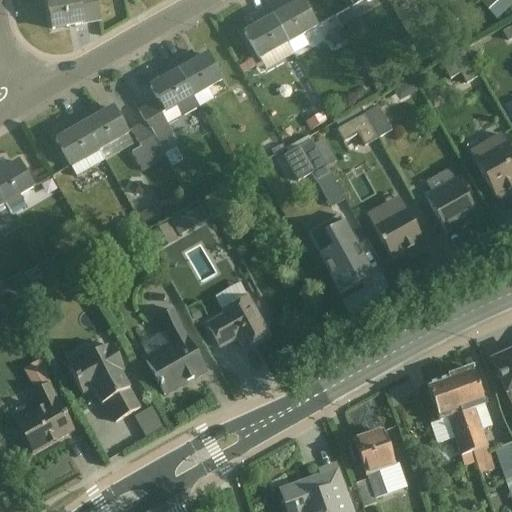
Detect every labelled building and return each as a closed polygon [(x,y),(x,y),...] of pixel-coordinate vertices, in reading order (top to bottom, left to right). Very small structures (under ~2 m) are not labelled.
[(48,0),(54,32),(99,25),(95,0),(48,0)] [(293,44),(321,27),(304,0),(303,0),(276,17),(293,44)] [(375,0),(352,0),(359,10),(375,0)] [(293,44),(276,17),(246,35),(263,63),(293,44)] [(340,20),(345,50),(360,47),(358,37),(371,34),(369,23),(357,25),(356,17),(340,20)] [(200,100),(228,83),(210,55),(182,72),(200,100)] [(200,100),(182,72),(154,89),(172,118),(200,100)] [(103,156),(133,137),(115,108),(85,126),(103,156)] [(357,149),(378,141),(380,148),(407,138),(398,113),(350,132),(357,149)] [(103,156),(85,126),(57,143),(75,173),(103,156)] [(344,178),(317,131),(294,144),(321,191),(344,178)] [(501,203),(511,196),(511,150),(504,138),(473,156),(501,203)] [(0,197),(9,213),(38,197),(20,163),(0,174),(0,197)] [(448,237),(481,219),(460,181),(427,199),(448,237)] [(336,190),(348,213),(357,208),(345,185),(336,190)] [(0,217),(9,213),(0,197),(0,217)] [(392,262),(427,243),(402,198),(367,216),(392,262)] [(344,297),(377,279),(344,218),(311,236),(344,297)] [(246,354),(275,338),(250,294),(206,318),(223,351),(240,342),(246,354)] [(169,399),(210,373),(172,315),(156,325),(168,344),(144,359),(169,399)] [(116,427),(137,415),(118,380),(129,375),(115,349),(71,372),(86,399),(97,393),(116,427)] [(511,398),(511,397),(511,351),(494,360),(511,398)] [(468,414),(492,405),(478,369),(455,377),(468,414)] [(468,414),(455,377),(431,386),(444,422),(468,414)] [(37,458),(81,434),(54,388),(11,412),(37,458)] [(377,501),(408,492),(389,431),(358,441),(377,501)] [(353,511),(339,464),(316,471),(319,480),(279,492),(285,511),(353,511)]
